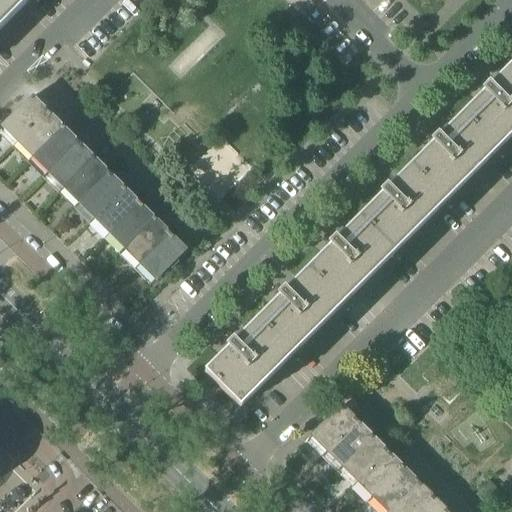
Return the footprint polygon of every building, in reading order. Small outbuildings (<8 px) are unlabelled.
[(405,0),(0,0),(0,30),(6,25),(14,16),(22,9),(30,0),(402,0),(404,1),(405,0)] [(511,136),(511,67),(511,66),(488,89),(485,86),(478,93),(481,96),(437,140),(435,137),(427,144),(430,147),(387,191),(384,188),(376,195),(379,198),(335,242),(332,239),(325,247),(328,249),(284,293),(281,290),(274,297),(277,300),(233,344),(230,341),(223,348),(226,351),(203,374),(239,409),(511,136)] [(2,127),(17,143),(47,113),(31,98),(2,127)] [(17,143),(32,158),(62,128),(47,113),(17,143)] [(32,158),(48,174),(78,144),(62,128),(32,158)] [(48,174),(63,189),(93,159),(78,144),(48,174)] [(63,189),(78,204),(108,174),(93,159),(63,189)] [(78,204),(94,220),(124,190),(108,174),(78,204)] [(94,220),(109,235),(139,205),(124,190),(94,220)] [(109,235),(124,250),(154,220),(139,205),(109,235)] [(124,250),(140,266),(170,236),(154,220),(124,250)] [(170,236),(140,266),(155,281),(185,251),(170,236)] [(310,437),(326,452),(356,422),(340,407),(310,437)] [(326,452),(341,467),(371,438),(356,422),(326,452)] [(341,467),(357,483),(386,453),(371,438),(341,467)] [(357,483),(372,498),(402,468),(386,453),(357,483)] [(372,498),(385,511),(388,511),(417,483),(402,468),(372,498)] [(388,511),(419,511),(432,499),(417,483),(388,511)] [(419,511),(445,511),(432,499),(419,511)]
